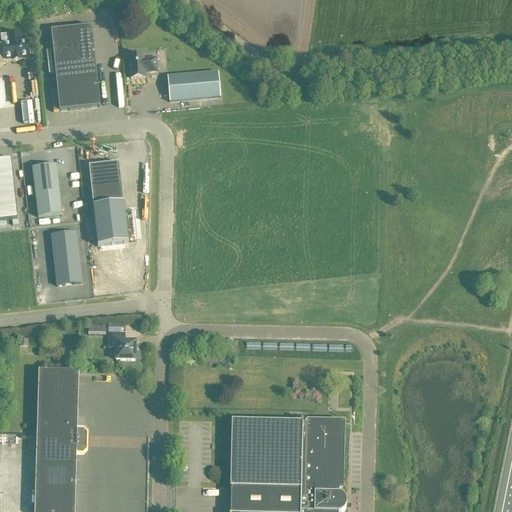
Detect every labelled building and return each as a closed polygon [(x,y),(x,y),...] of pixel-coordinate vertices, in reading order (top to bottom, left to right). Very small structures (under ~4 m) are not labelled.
[(91,29),(51,34),(59,114),(100,110),(91,29)] [(10,45),(0,46),(0,66),(5,66),(5,62),(12,62),(13,61),(13,63),(20,62),(20,61),(29,60),(27,43),(19,44),(18,34),(9,35),(10,45)] [(131,81),(146,80),(146,74),(158,74),(157,61),(145,62),(144,58),(130,59),(131,81)] [(219,75),(168,79),(170,104),(221,100),(219,75)] [(198,196),(244,197),(245,117),(200,116),(198,196)] [(0,223),(18,222),(11,161),(0,162),(0,223)] [(119,166),(88,169),(97,249),(128,246),(119,166)] [(32,170),(37,220),(61,217),(56,168),(32,170)] [(242,308),(242,290),(243,227),(197,226),(195,297),(195,307),(242,308)] [(76,236),(51,239),(57,290),(82,287),(76,236)] [(136,364),(136,345),(125,344),(125,337),(110,337),(110,350),(117,351),(117,363),(136,364)] [(83,456),(87,452),(88,435),(84,431),(78,430),(79,375),(39,374),(35,511),(75,511),(77,456),(83,456)] [(339,496),(339,480),(341,427),(307,426),(307,423),(300,422),(300,425),(231,423),(230,477),(229,511),(344,511),(345,510),(345,502),(343,499),(340,496),(339,496)]
